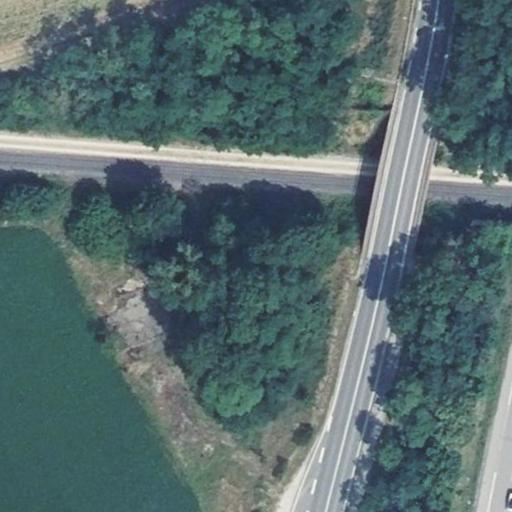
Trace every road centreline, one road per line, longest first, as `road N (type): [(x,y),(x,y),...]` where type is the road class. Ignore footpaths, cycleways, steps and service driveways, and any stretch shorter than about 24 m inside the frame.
road 1 (secondary): [(438,0),(326,511)]
road 2 (track): [(217,0),(0,92)]
